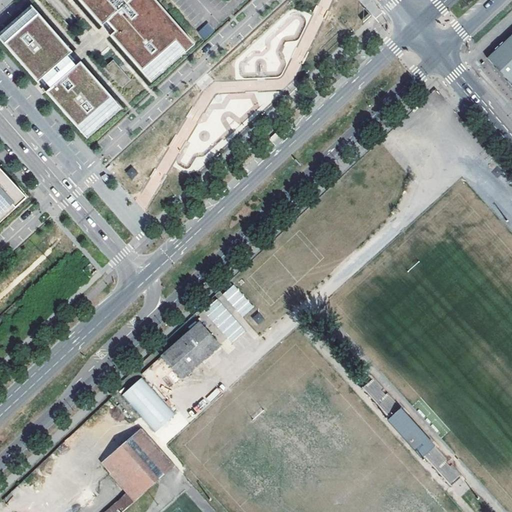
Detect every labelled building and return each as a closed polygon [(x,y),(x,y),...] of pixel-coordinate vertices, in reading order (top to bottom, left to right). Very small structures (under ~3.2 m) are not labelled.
[(195,45),(155,0),(79,0),(104,28),(109,24),(112,28),(117,34),(113,38),(150,80),(183,51),(185,54),(195,45)] [(33,8),(0,37),(0,38),(38,82),(43,78),(47,83),(51,88),(47,92),(85,136),(119,106),(81,62),(76,66),(68,56),(72,52),(33,8)] [(208,23),(198,33),(205,40),(215,30),(208,23)] [(511,83),(511,35),(488,57),(511,83)] [(119,106),(85,136),(87,138),(122,108),(119,106)] [(132,166),(126,172),(132,179),(138,173),(132,166)] [(0,222),(27,198),(0,168),(0,222)] [(242,317),(253,307),(234,284),(222,294),(242,317)] [(232,342),(245,330),(217,299),(203,311),(232,342)] [(251,318),(259,325),(265,319),(258,312),(251,318)] [(201,322),(163,355),(184,377),(220,344),(201,322)] [(142,375),(123,392),(156,430),(176,411),(142,375)] [(373,378),(362,388),(450,487),(462,476),(373,378)] [(121,511),(175,465),(142,428),(103,463),(111,472),(129,492),(106,511),(121,511)]
